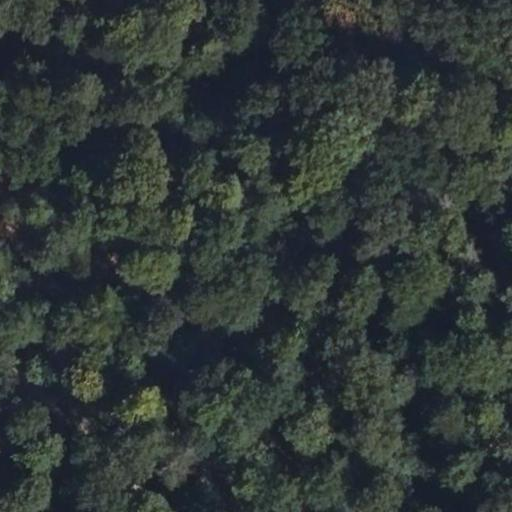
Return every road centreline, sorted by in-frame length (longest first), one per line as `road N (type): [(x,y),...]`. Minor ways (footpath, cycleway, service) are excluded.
road 1 (unknown): [(0,354),(161,511)]
road 2 (track): [(338,0),(511,83)]
